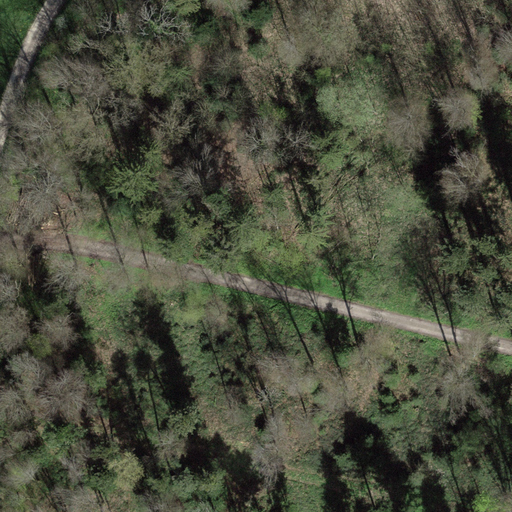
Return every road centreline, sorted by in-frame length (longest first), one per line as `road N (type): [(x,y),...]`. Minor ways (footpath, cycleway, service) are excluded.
road 1 (track): [(511,340),(197,268),(0,236)]
road 2 (track): [(65,0),(0,144)]
